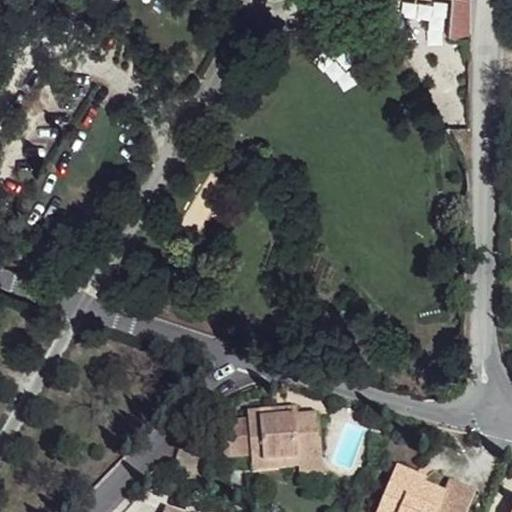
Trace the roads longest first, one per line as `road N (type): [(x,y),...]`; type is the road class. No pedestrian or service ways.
road 1 (residential): [(487,0),(489,350),(507,412)]
road 2 (unknown): [(0,125),(34,75),(70,52),(118,74),(166,140),(256,0)]
road 3 (residential): [(244,358),(325,368),(507,412)]
road 4 (residential): [(89,511),(244,358)]
road 5 (unclassified): [(166,140),(162,183),(87,305)]
road 6 (residential): [(87,305),(244,358)]
road 7 (unclassified): [(87,305),(0,444)]
